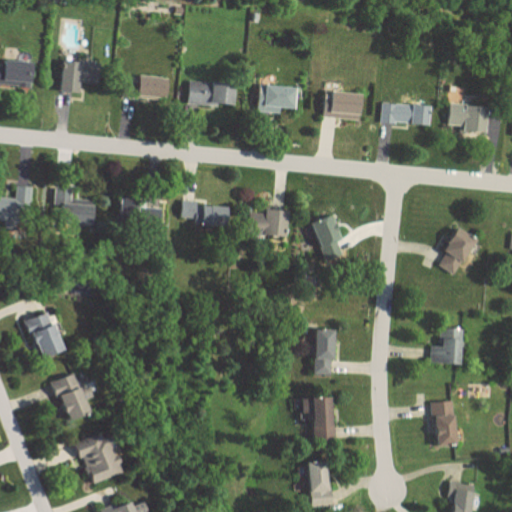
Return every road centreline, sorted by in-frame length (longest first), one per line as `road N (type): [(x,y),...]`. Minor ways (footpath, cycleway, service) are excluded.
road 1 (residential): [(0,135),(511,186)]
road 2 (residential): [(395,174),(378,354),(388,497)]
road 3 (residential): [(0,400),(45,511)]
